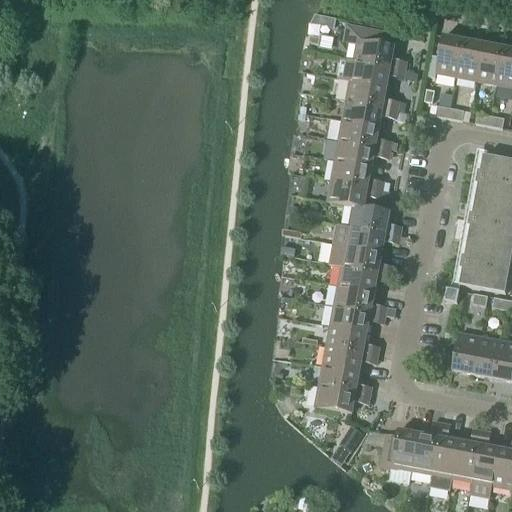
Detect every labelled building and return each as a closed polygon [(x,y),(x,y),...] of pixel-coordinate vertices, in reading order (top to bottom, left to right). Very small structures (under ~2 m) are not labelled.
[(354,56),(353,64),(390,71),(391,68),(394,51),(386,49),(389,37),(347,30),(343,53),(354,56)] [(436,77),(456,81),(463,44),(443,40),(436,77)] [(456,81),(476,85),(483,48),(463,44),(456,81)] [(476,85),(496,89),(503,52),(483,48),(476,85)] [(496,89),(511,91),(511,53),(503,52),(496,89)] [(338,82),(349,84),(387,91),(390,75),(390,71),(353,64),(352,64),(341,62),(338,82)] [(391,68),(390,71),(405,74),(406,65),(399,64),(399,65),(391,68)] [(405,74),(390,71),(390,75),(396,81),(396,82),(403,83),(405,74)] [(349,84),(345,104),(383,111),(384,108),(387,91),(349,84)] [(345,104),(341,124),(379,131),(382,115),(383,111),(345,104)] [(384,108),(383,111),(397,114),(399,105),(392,104),(392,105),(384,108)] [(435,120),(448,123),(450,112),(437,110),(435,120)] [(397,114),(383,111),(382,115),(389,121),(389,122),(396,123),(397,114)] [(450,112),(448,123),(462,125),(464,115),(450,112)] [(475,128),(489,130),(490,120),(477,117),(475,128)] [(490,120),(489,130),(502,133),(504,122),(490,120)] [(341,124),(338,144),(375,151),(376,148),(379,131),(341,124)] [(338,144),(334,164),(372,171),(375,155),(375,151),(338,144)] [(376,148),(375,151),(390,154),(391,146),(384,144),(384,145),(376,148)] [(390,154),(375,151),(375,155),(381,161),(381,162),(388,163),(390,154)] [(459,289),(505,297),(511,260),(511,164),(483,159),(459,289)] [(334,164),(330,184),(368,191),(369,188),(372,171),(334,164)] [(327,205),(352,210),(364,211),(367,195),(368,191),(330,184),(327,205)] [(369,188),(368,191),(382,194),(384,186),(377,184),(377,185),(369,188)] [(382,194),(368,191),(367,195),(374,201),(373,202),(380,203),(382,194)] [(352,210),(349,230),(386,237),(387,233),(390,216),(364,211),(352,210)] [(337,228),(333,247),(382,257),(385,240),(386,237),(349,230),(348,230),(337,228)] [(387,233),(386,237),(400,239),(402,231),(395,229),(395,230),(387,233)] [(400,239),(386,237),(385,240),(392,246),(391,247),(398,248),(400,239)] [(329,268),(341,270),(378,277),(379,273),(382,257),(333,247),(329,268)] [(341,270),(337,290),(375,297),(378,281),(378,277),(341,270)] [(379,273),(378,277),(393,279),(394,271),(387,270),(379,273)] [(393,279),(378,277),(378,281),(384,287),(391,288),(393,279)] [(337,290),(333,310),(371,317),(371,313),(375,297),(337,290)] [(488,300),(474,298),(472,308),(486,311),(488,300)] [(492,312),(506,314),(507,304),(494,301),(492,312)] [(333,310),(330,330),(367,337),(370,321),(371,317),(333,310)] [(371,313),(371,317),(385,319),(387,311),(380,310),(371,313)] [(387,311),(385,319),(394,321),(396,313),(387,311)] [(385,319),(371,317),(370,321),(376,327),(383,328),(385,319)] [(330,330),(326,350),(363,357),(364,354),(367,337),(330,330)] [(452,375),(472,378),(479,341),(459,337),(452,375)] [(472,378),(492,382),(499,345),(479,341),(472,378)] [(492,382),(511,385),(511,347),(499,345),(492,382)] [(326,350),(322,370),(360,377),(363,361),(363,357),(326,350)] [(364,354),(363,357),(378,360),(379,351),(372,350),(364,354)] [(378,360),(363,357),(363,361),(369,367),(376,368),(378,360)] [(322,370),(318,390),(356,397),(356,394),(360,377),(322,370)] [(356,397),(318,390),(315,411),(352,418),(354,406),(356,397)] [(356,394),(356,397),(370,400),(372,391),(365,390),(364,390),(356,394)] [(370,400),(356,397),(354,406),(368,409),(370,400)] [(301,426),(302,420),(300,417),(294,421),(298,428),(301,426)] [(435,441),(439,441),(441,427),(433,426),(431,433),(432,433),(435,441)] [(441,427),(439,441),(442,442),(448,436),(449,436),(450,429),(441,427)] [(339,448),(351,456),(362,438),(350,430),(339,448)] [(475,448),(479,449),(482,435),(473,433),(471,440),(472,440),(475,448)] [(391,470),(412,474),(419,438),(398,434),(397,440),(386,438),(383,451),(380,470),(390,472),(391,470)] [(383,451),(386,438),(370,435),(363,447),(362,453),(370,454),(371,449),(383,451)] [(482,435),(479,449),(482,450),(489,443),(489,444),(490,436),(482,435)] [(439,441),(435,441),(419,438),(412,474),(432,478),(439,441)] [(450,494),(452,482),(459,445),(442,442),(439,441),(432,478),(430,490),(450,494)] [(452,482),(472,486),(479,449),(475,448),(459,445),(452,482)] [(479,449),(472,486),(469,498),(490,502),(492,490),(499,453),(482,450),(479,449)] [(511,455),(499,453),(492,490),(511,494),(511,492),(511,455)]
